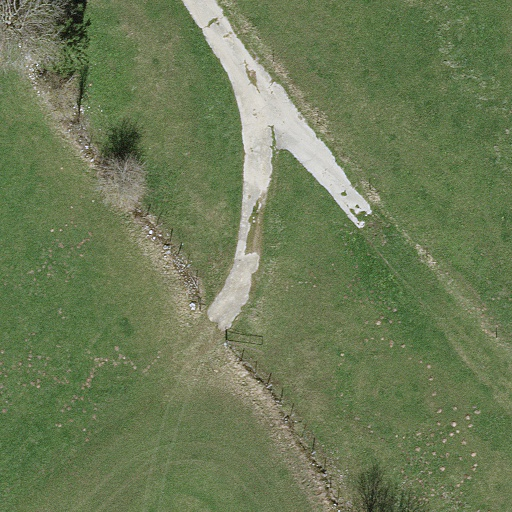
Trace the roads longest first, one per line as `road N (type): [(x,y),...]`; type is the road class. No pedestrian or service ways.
road 1 (track): [(352,206),(252,90),(190,0)]
road 2 (track): [(223,313),(248,243),(257,156),(252,90)]
